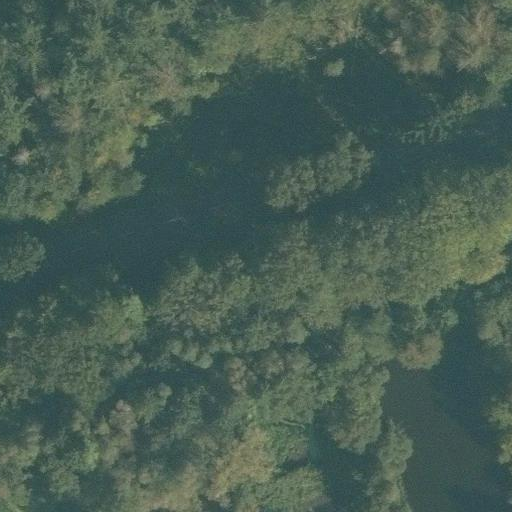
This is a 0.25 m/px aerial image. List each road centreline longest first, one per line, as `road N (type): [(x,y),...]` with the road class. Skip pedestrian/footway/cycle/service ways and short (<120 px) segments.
road 1 (secondary): [(0,277),(511,118)]
road 2 (track): [(0,412),(511,254)]
